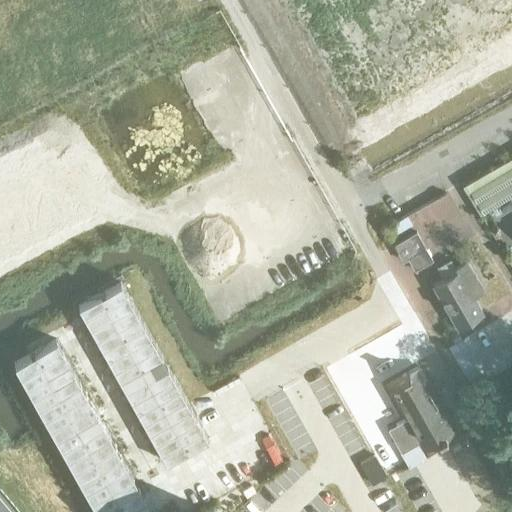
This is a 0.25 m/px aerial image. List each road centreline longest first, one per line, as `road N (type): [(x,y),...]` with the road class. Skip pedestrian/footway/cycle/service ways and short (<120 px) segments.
road 1 (unknown): [(256,39),(264,116),(253,169),(218,189),(18,228)]
road 2 (unclassified): [(511,117),(346,208),(397,300)]
